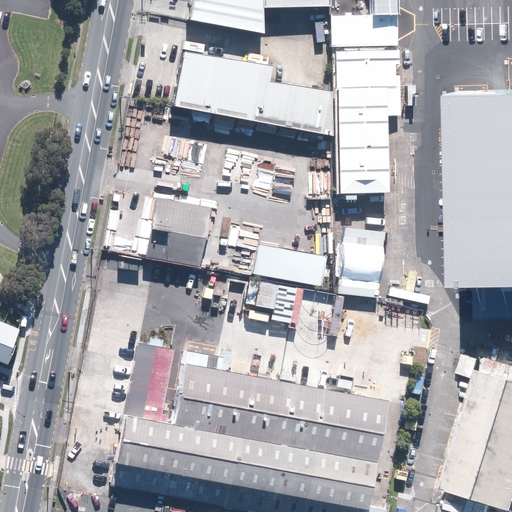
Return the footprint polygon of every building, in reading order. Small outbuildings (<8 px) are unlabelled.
[(192,0),(188,23),(262,37),(262,12),(261,0),(192,0)] [(261,0),(262,12),(329,10),(329,0),(261,0)] [(370,0),(371,15),(396,14),(395,0),(370,0)] [(343,16),(331,16),(332,47),(397,45),(396,14),(371,15),(343,16)] [(334,51),(335,89),(384,88),(384,116),(399,116),(399,110),(399,104),(398,94),(398,81),(398,75),(395,75),(395,70),(394,64),(398,64),(398,50),(334,51)] [(175,108),(334,139),(332,96),(266,85),(268,70),(186,54),(175,108)] [(511,85),(494,86),(460,87),(465,275),(505,274),(511,273),(511,85)] [(384,88),(335,89),(338,193),(362,192),(387,191),(386,174),(385,130),(384,116),(384,88)] [(446,124),(433,123),(432,153),(446,154),(446,124)] [(209,210),(152,200),(142,258),(199,267),(209,210)] [(373,260),(378,260),(379,238),(339,238),(338,267),(342,267),(342,272),(351,272),(351,267),(373,267),(373,260)] [(326,257),(256,246),(251,278),(320,289),(326,257)] [(286,326),(295,327),(302,286),(294,285),(286,326)] [(335,293),(302,286),(295,327),(328,333),(335,293)] [(335,293),(328,333),(336,334),(343,294),(335,293)] [(0,362),(7,365),(19,329),(7,324),(0,342),(0,362)] [(344,338),(335,337),(331,363),(340,365),(344,338)] [(116,447),(110,483),(269,511),(385,511),(387,505),(365,501),(369,479),(373,456),(170,419),(172,413),(162,412),(174,347),(160,345),(146,342),(136,340),(116,447)] [(132,359),(134,350),(113,347),(112,356),(132,359)] [(466,497),(480,502),(511,398),(511,365),(489,359),(485,372),(478,370),(441,490),(466,497)] [(170,419),(373,456),(378,429),(383,398),(200,364),(181,361),(172,413),(170,419)] [(496,507),(511,511),(511,398),(480,502),(496,507)]
